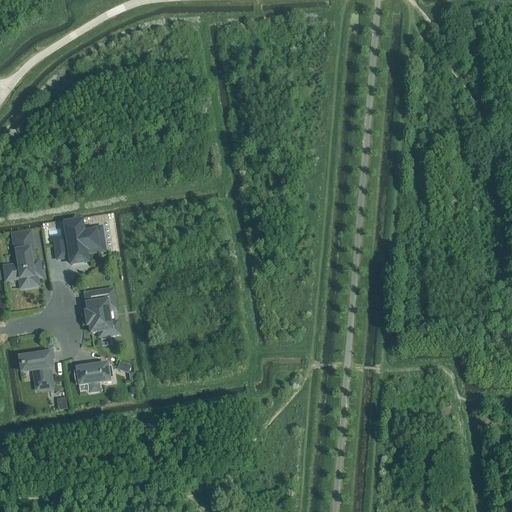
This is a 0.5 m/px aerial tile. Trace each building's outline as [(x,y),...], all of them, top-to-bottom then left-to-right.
[(65,236),(52,238),(56,262),(68,261),(69,269),(89,266),(88,256),(106,254),(102,227),(84,230),(83,223),(83,222),(63,225),(63,227),(65,236)] [(13,280),(20,279),(21,286),(24,286),(24,288),(35,286),(35,284),(37,284),(36,277),(39,277),(40,277),(38,263),(37,263),(34,264),(30,239),(28,239),(27,235),(16,237),(17,241),(15,241),(18,267),(12,268),(12,269),(6,270),(7,280),(13,279),(13,280)] [(111,292),(98,294),(100,305),(87,307),(88,314),(86,315),(88,327),(90,327),(91,335),(92,335),(100,333),(100,338),(101,338),(118,335),(119,335),(117,324),(116,324),(110,325),(107,307),(114,306),(112,292),(111,292)] [(37,390),(52,388),(49,370),(51,369),(50,359),(52,359),(51,353),(29,356),(30,359),(20,360),(22,374),(34,372),(37,390)] [(121,364),(119,370),(128,373),(130,367),(121,364)] [(77,373),(74,373),(74,376),(75,383),(75,386),(78,385),(79,387),(85,386),(87,386),(89,395),(101,393),(99,384),(111,382),(111,380),(113,380),(113,377),(112,371),(111,368),(109,368),(109,366),(98,367),(97,368),(97,367),(94,368),(94,367),(90,368),(87,369),(86,369),(76,371),(77,373)] [(58,412),(68,410),(66,399),(57,400),(58,412)]
